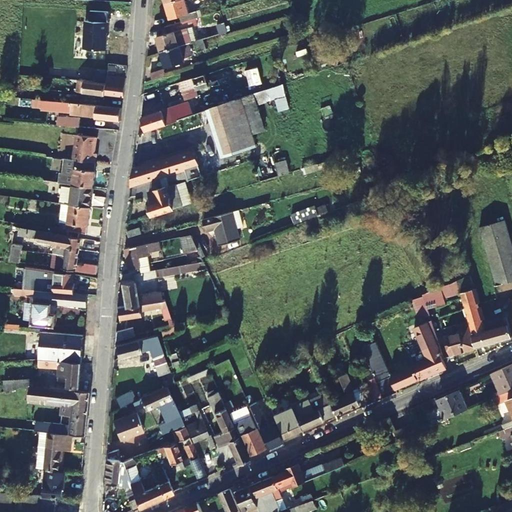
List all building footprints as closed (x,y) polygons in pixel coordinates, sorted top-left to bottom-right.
[(179,22),(195,17),(193,11),(186,13),(182,0),(174,0),(164,3),(168,18),(177,16),(179,22)] [(175,30),(182,28),(200,22),(199,16),(195,17),(179,22),(174,24),(175,30)] [(187,43),(184,34),(182,28),(175,30),(165,33),(169,48),(187,43)] [(197,30),(184,34),(187,43),(188,43),(200,39),(197,30)] [(216,44),(214,36),(203,39),(205,47),(216,44)] [(187,43),(169,48),(173,64),(192,58),(188,43),(187,43)] [(152,72),(154,80),(167,76),(164,68),(152,72)] [(127,77),(109,75),(108,82),(106,94),(125,95),(127,77)] [(183,92),(209,84),(206,75),(180,83),(183,92)] [(108,82),(79,79),(77,91),(106,94),(108,82)] [(185,101),(200,96),(198,90),(210,87),(209,84),(183,92),(185,101)] [(201,100),(200,96),(185,101),(186,105),(201,100)] [(34,98),(33,106),(40,108),(41,99),(34,98)] [(258,148),(242,100),(209,112),(224,159),(258,148)] [(73,103),(72,111),(95,114),(95,117),(122,120),(123,107),(79,103),(73,103)] [(142,118),(147,133),(179,122),(199,115),(196,107),(192,108),(191,105),(182,108),(181,106),(142,118)] [(199,115),(179,122),(183,132),(211,121),(208,112),(199,115)] [(70,126),(71,116),(60,115),(58,125),(70,126)] [(81,117),(71,116),(70,126),(80,127),(81,117)] [(74,159),(98,162),(99,153),(96,153),(98,137),(78,134),(74,159)] [(188,181),(203,176),(200,165),(206,163),(202,150),(134,171),(132,185),(167,174),(184,169),(188,181)] [(63,163),(63,157),(46,155),(45,161),(63,163)] [(74,159),(67,158),(65,173),(63,173),(61,183),(74,184),(95,187),(98,162),(74,159)] [(184,169),(167,174),(171,186),(188,181),(184,169)] [(92,207),(95,187),(74,184),(71,205),(92,207)] [(158,194),(151,196),(153,203),(150,204),(151,206),(149,208),(149,211),(154,215),(175,209),(168,187),(157,191),(158,194)] [(325,201),(292,213),(295,223),(328,211),(325,201)] [(71,205),(64,203),(61,221),(69,222),(68,229),(87,233),(92,207),(71,205)] [(221,245),(241,240),(234,212),(205,219),(209,231),(217,229),(221,245)] [(481,229),(498,286),(511,281),(511,238),(506,221),(481,229)] [(20,234),(41,238),(43,230),(21,226),(20,234)] [(129,232),(131,238),(142,234),(140,229),(129,232)] [(41,238),(48,239),(50,232),(43,230),(41,238)] [(50,232),(48,239),(58,241),(56,254),(67,255),(68,246),(80,248),(82,238),(50,232)] [(186,253),(200,249),(193,234),(182,236),(186,253)] [(15,243),(24,244),(25,237),(16,236),(15,243)] [(144,273),(154,271),(150,253),(164,250),(161,241),(127,248),(131,270),(143,267),(144,273)] [(15,243),(13,260),(21,261),(24,244),(15,243)] [(77,263),(80,248),(68,246),(67,255),(56,254),(54,266),(98,273),(99,265),(86,263),(85,265),(77,263)] [(205,261),(159,270),(160,277),(209,269),(205,261)] [(74,283),(75,274),(38,268),(38,275),(56,278),(55,291),(76,293),(77,283),(74,283)] [(511,337),(511,333),(510,326),(487,332),(485,323),(473,275),(459,281),(473,334),(475,339),(477,349),(511,337)] [(127,305),(163,299),(162,291),(138,295),(135,279),(122,281),(127,305)] [(445,299),(463,293),(459,281),(445,288),(442,289),(445,299)] [(37,289),(34,323),(57,325),(58,313),(53,312),(53,303),(87,305),(88,294),(76,293),(55,291),(37,289)] [(127,305),(119,306),(121,318),(142,314),(142,311),(162,308),(164,314),(171,313),(166,299),(163,299),(127,305)] [(487,332),(510,326),(508,317),(485,323),(487,332)] [(473,339),(475,339),(473,334),(471,325),(459,329),(461,334),(451,337),(454,344),(448,346),(452,360),(455,359),(454,356),(476,349),(473,339)] [(117,340),(135,335),(132,327),(117,331),(117,340)] [(163,330),(165,336),(176,333),(175,327),(163,330)] [(28,345),(27,360),(40,359),(82,362),(84,334),(43,331),(41,345),(28,345)] [(159,335),(117,346),(120,357),(143,351),(142,348),(155,344),(157,356),(153,357),(157,374),(172,371),(159,335)] [(431,377),(446,368),(444,359),(434,337),(423,342),(430,359),(414,366),(415,368),(419,379),(430,375),(431,377)] [(174,366),(182,363),(178,352),(171,355),(174,366)] [(80,388),(82,362),(40,359),(40,367),(59,368),(59,376),(69,376),(69,387),(80,388)] [(511,363),(491,373),(500,393),(511,389),(511,388),(511,363)] [(209,368),(187,377),(189,382),(211,372),(209,368)] [(390,397),(384,380),(379,368),(373,370),(376,378),(384,400),(390,397)] [(393,378),(397,388),(419,379),(415,368),(393,378)] [(331,403),(336,415),(359,404),(358,401),(363,399),(360,390),(355,392),(348,373),(339,377),(347,397),(333,403),(331,403)] [(263,407),(268,405),(255,374),(249,377),(263,407)] [(392,376),(384,380),(390,397),(399,393),(397,388),(393,378),(392,376)] [(38,377),(38,385),(52,386),(53,379),(38,377)] [(384,400),(376,378),(368,381),(377,403),(384,400)] [(73,405),(73,415),(88,417),(91,392),(30,384),(29,399),(73,405)] [(133,401),(137,410),(146,406),(147,409),(173,397),(167,386),(136,400),(133,401)] [(116,397),(120,407),(133,401),(136,400),(132,390),(116,397)] [(235,426),(223,399),(219,391),(215,393),(214,390),(207,393),(208,396),(224,431),(235,426)] [(443,419),(467,408),(459,390),(437,399),(443,419)] [(329,393),(302,403),(307,414),(331,403),(333,403),(329,393)] [(307,414),(302,403),(275,414),(285,437),(303,429),(299,418),(307,414)] [(303,429),(336,415),(331,403),(307,414),(299,418),(303,429)] [(122,440),(145,431),(138,413),(114,421),(122,440)] [(73,415),(72,425),(87,426),(88,417),(73,415)] [(284,443),(275,422),(269,425),(266,418),(258,422),(270,449),(284,443)] [(207,435),(210,441),(214,439),(213,436),(204,419),(188,425),(195,440),(207,435)] [(49,431),(50,423),(37,421),(36,430),(42,430),(49,431)] [(393,430),(398,442),(422,433),(417,421),(393,430)] [(71,434),(72,425),(50,423),(49,431),(51,432),(71,434)] [(87,426),(72,425),(71,434),(75,434),(86,436),(87,426)] [(186,445),(191,457),(198,454),(186,426),(176,432),(180,441),(186,439),(189,444),(186,445)] [(229,442),(239,463),(249,458),(235,426),(224,431),(214,435),(217,441),(222,439),(224,444),(229,442)] [(500,438),(509,434),(511,433),(511,431),(510,426),(497,430),(500,438)] [(257,429),(245,434),(241,436),(250,454),(265,447),(257,429)] [(47,470),(48,470),(51,432),(49,431),(42,430),(39,469),(47,470)] [(51,432),(48,470),(63,472),(65,450),(74,451),(75,434),(71,434),(51,432)] [(176,442),(164,446),(166,449),(168,454),(171,463),(172,466),(174,466),(176,465),(175,462),(183,459),(176,442)] [(127,446),(130,455),(136,453),(133,444),(127,446)] [(130,458),(130,455),(127,446),(120,449),(124,460),(130,458)] [(160,458),(164,466),(171,463),(168,454),(160,458)] [(298,462),(274,474),(278,486),(293,479),(294,484),(345,464),(341,456),(301,470),(298,462)] [(105,484),(118,484),(120,459),(107,458),(105,484)] [(165,495),(160,483),(146,489),(142,479),(140,480),(132,458),(130,458),(124,460),(129,473),(131,479),(136,497),(140,506),(165,495)] [(187,469),(183,459),(175,462),(176,465),(174,466),(177,472),(187,469)] [(48,470),(47,470),(45,495),(59,496),(64,497),(66,472),(63,472),(48,470)] [(156,474),(160,483),(165,495),(175,491),(166,470),(156,474)] [(257,504),(264,502),(266,501),(265,499),(263,492),(278,486),(274,474),(249,484),(257,504)] [(260,511),(260,510),(257,504),(249,484),(236,489),(243,507),(239,509),(240,511),(260,511)] [(240,511),(239,509),(230,486),(219,491),(227,511),(240,511)] [(263,492),(265,499),(281,493),(278,486),(263,492)] [(0,490),(0,510),(11,511),(57,511),(59,496),(45,495),(0,490)] [(306,511),(307,511),(306,511),(310,511),(328,503),(324,494),(277,511),(306,511)] [(140,506),(136,497),(130,500),(132,509),(140,506)] [(203,511),(202,511),(205,511),(210,510),(205,497),(198,500),(203,511)] [(511,497),(490,506),(492,511),(494,511),(511,505),(511,497)] [(201,511),(203,511),(198,500),(186,506),(188,511),(201,511)] [(266,508),(264,502),(257,504),(260,510),(266,508)]
